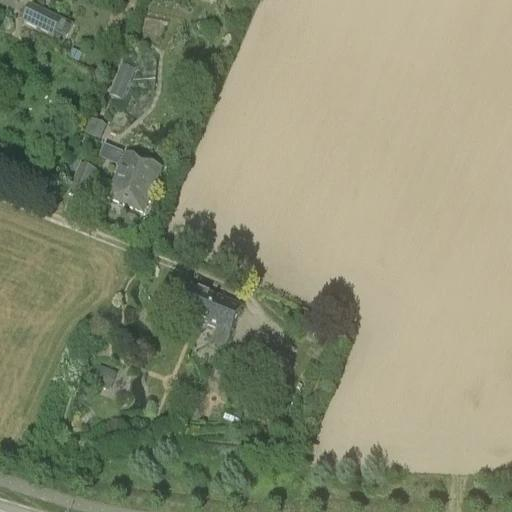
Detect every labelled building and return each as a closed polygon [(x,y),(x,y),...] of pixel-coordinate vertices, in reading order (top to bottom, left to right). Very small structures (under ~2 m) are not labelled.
[(24,23),(55,38),(57,35),(66,40),(72,26),(32,6),(24,23)] [(72,52),(68,59),(78,64),(81,57),(72,52)] [(109,98),(122,103),(135,72),(121,67),(109,98)] [(89,139),(100,143),(106,129),(89,122),(83,136),(89,139)] [(161,170),(125,155),(107,200),(142,214),(161,170)] [(67,196),(86,204),(97,177),(79,169),(75,177),(67,196)] [(186,287),(176,313),(187,318),(182,330),(184,334),(197,340),(201,338),(206,327),(216,332),(209,349),(222,355),(241,309),(216,298),(216,300),(186,287)] [(247,354),(242,364),(247,366),(246,368),(272,380),(265,396),(275,401),(282,384),(293,361),(256,346),(251,356),(247,354)] [(101,369),(93,387),(109,394),(117,376),(101,369)]
